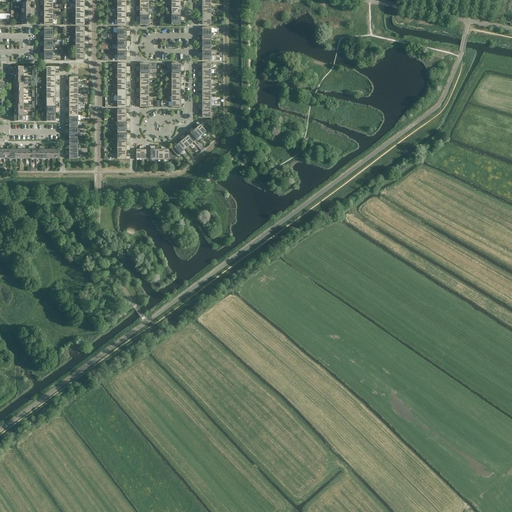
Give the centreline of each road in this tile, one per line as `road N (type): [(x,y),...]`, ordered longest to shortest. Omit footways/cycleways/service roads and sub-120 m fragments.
road 1 (unknown): [(0,435),(348,181)]
road 2 (track): [(134,305),(100,332),(55,340),(56,364),(44,372),(26,356),(16,358),(8,371),(14,394),(0,404)]
road 3 (unknown): [(343,175),(348,181),(443,111),(460,57)]
